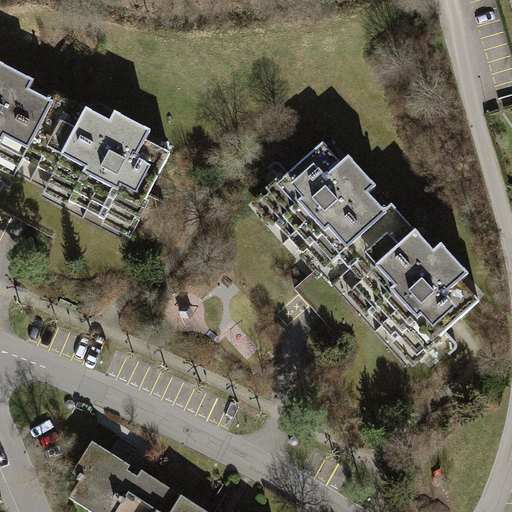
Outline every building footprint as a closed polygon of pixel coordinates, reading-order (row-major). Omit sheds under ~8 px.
[(38,168),(72,103),(55,94),(51,103),(29,92),(34,83),(0,65),(0,170),(9,175),(12,177),(17,168),(19,170),(24,160),(38,168)] [(110,123),(72,103),(38,168),(52,175),(48,184),(71,197),(69,201),(70,202),(104,220),(105,220),(108,215),(132,228),(137,219),(170,154),(146,142),(151,133),(115,114),(110,123)] [(351,269),(404,220),(392,206),(384,213),(368,195),(376,188),(349,158),(341,165),(323,145),(269,194),(262,201),(280,221),(276,224),(276,225),(303,253),(303,254),(307,250),(321,265),(324,268),(331,262),(332,264),(340,257),(351,269)] [(0,181),(5,184),(9,175),(0,170),(0,181)] [(71,197),(48,184),(43,193),(68,205),(70,202),(69,201),(71,197)] [(262,201),(269,194),(266,190),(252,204),(273,228),(276,225),(276,224),(280,221),(262,201)] [(105,220),(104,220),(102,224),(131,239),(140,220),(137,219),(132,228),(108,215),(105,220)] [(404,220),(351,269),(362,281),(354,287),(373,307),(368,311),(395,341),(399,337),(418,358),(425,351),(480,302),(461,282),(469,275),(441,246),(434,252),(404,220)] [(314,272),(321,265),(307,250),(303,254),(303,253),(299,256),(314,272)] [(373,307),(354,287),(347,294),(365,314),(368,311),(373,307)] [(399,337),(395,341),(392,344),(413,367),(428,354),(425,351),(418,358),(399,337)] [(170,511),(181,495),(142,471),(141,473),(93,442),(73,473),(79,477),(77,480),(80,481),(75,488),(95,501),(90,511),(91,511),(170,511)] [(70,498),(90,511),(95,501),(75,488),(70,498)] [(206,511),(181,495),(170,511),(206,511)]
